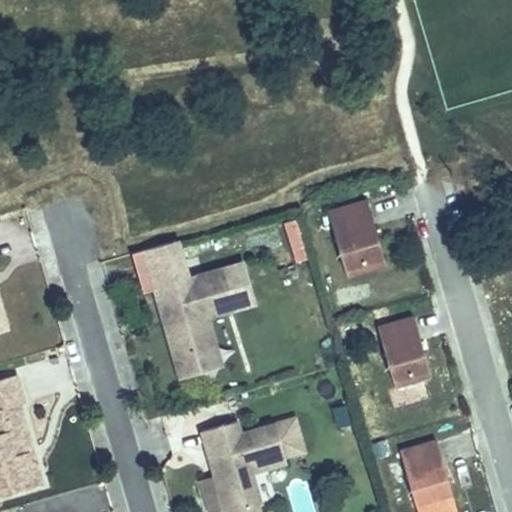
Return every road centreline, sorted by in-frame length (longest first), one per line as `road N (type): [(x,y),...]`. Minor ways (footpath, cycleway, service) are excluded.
road 1 (residential): [(511,484),(428,200)]
road 2 (residential): [(142,511),(72,281),(70,233)]
